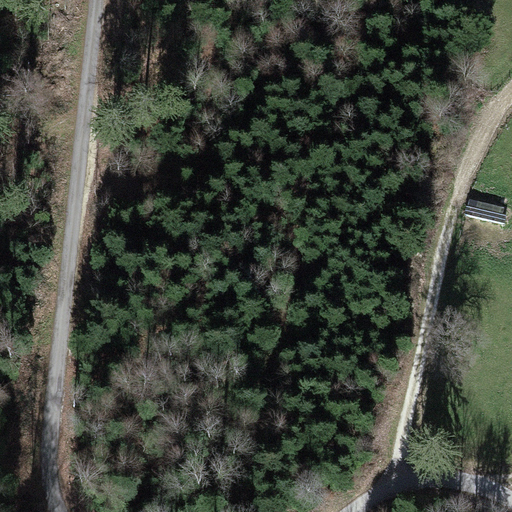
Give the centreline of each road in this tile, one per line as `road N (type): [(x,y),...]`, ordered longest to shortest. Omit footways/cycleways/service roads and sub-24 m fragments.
road 1 (track): [(511,90),(493,107),(447,195),(399,483)]
road 2 (track): [(57,511),(51,412),(83,107)]
road 3 (track): [(511,500),(436,477),(399,483),(350,511)]
